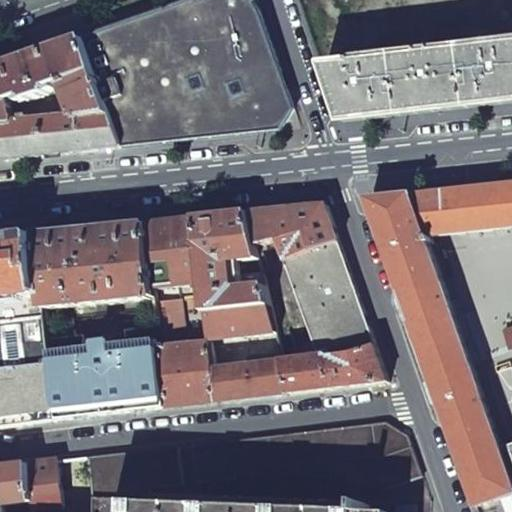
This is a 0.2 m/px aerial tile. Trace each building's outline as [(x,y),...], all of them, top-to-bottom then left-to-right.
[(200,2),(86,41),(106,99),(109,107),(113,116),(124,148),(211,139),(283,131),(296,110),(263,14),(259,7),(254,1),(252,0),(216,0),(201,5),(200,2)] [(32,60),(0,71),(0,127),(16,126),(15,118),(13,103),(25,99),(26,101),(31,103),(51,96),(53,91),(52,89),(65,84),(77,117),(78,120),(113,116),(109,107),(106,99),(86,41),(32,60)] [(422,111),(511,100),(511,43),(327,65),(340,103),(343,102),(347,113),(355,119),(422,111)] [(0,127),(0,161),(70,154),(124,148),(113,116),(78,120),(77,117),(31,122),(30,116),(15,118),(16,126),(0,127)] [(511,229),(511,186),(369,202),(405,303),(403,305),(406,314),(410,325),(413,324),(435,386),(431,387),(435,396),(439,408),(442,407),(478,510),(511,497),(511,475),(504,453),(429,238),(511,229)] [(359,292),(329,207),(300,210),(283,212),(251,215),(259,249),(282,244),(319,345),(296,349),(298,358),(378,348),(359,292)] [(259,249),(251,215),(239,216),(206,220),(199,221),(206,286),(209,313),(273,309),(265,274),(244,277),(242,264),(261,261),(259,249)] [(191,222),(149,226),(156,290),(206,286),(199,221),(191,222)] [(156,290),(149,226),(89,232),(38,238),(45,297),(47,311),(158,300),(156,290)] [(0,302),(45,297),(38,238),(6,241),(0,242),(0,302)] [(47,311),(45,297),(0,302),(0,431),(24,428),(59,423),(50,340),(47,311)] [(161,327),(164,350),(186,348),(182,309),(159,311),(161,327)] [(279,334),(273,309),(209,313),(212,342),(279,334)] [(164,350),(161,327),(128,331),(129,345),(130,355),(117,357),(116,347),(116,343),(100,345),(101,348),(102,358),(85,360),(84,350),(83,336),(50,340),(59,423),(117,416),(170,409),(164,350)] [(129,345),(116,347),(117,357),(130,355),(129,345)] [(215,372),(213,346),(186,348),(164,350),(170,409),(170,410),(210,405),(219,404),(215,372)] [(101,348),(84,350),(85,360),(102,358),(101,348)] [(391,384),(378,348),(298,358),(285,360),(285,364),(292,396),(340,390),(391,384)] [(227,403),(292,396),(285,364),(215,372),(219,404),(227,403)] [(388,425),(196,447),(201,484),(276,475),(320,478),(389,492),(424,481),(410,437),(388,425)] [(181,449),(92,459),(97,511),(117,511),(118,507),(154,508),(153,496),(152,490),(186,486),(181,449)] [(66,511),(61,463),(33,466),(36,503),(36,511),(66,511)] [(33,466),(0,470),(0,511),(8,511),(8,507),(36,503),(33,466)] [(154,508),(252,511),(366,511),(366,507),(366,505),(153,496),(154,508)]
